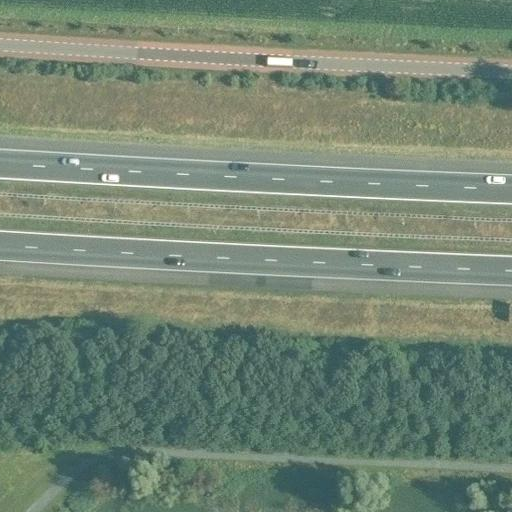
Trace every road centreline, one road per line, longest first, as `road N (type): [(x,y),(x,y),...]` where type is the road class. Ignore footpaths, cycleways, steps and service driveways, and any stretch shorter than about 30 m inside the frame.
road 1 (motorway): [(511,179),(0,150)]
road 2 (motorway): [(0,245),(511,273)]
road 3 (secondary): [(511,73),(0,46)]
